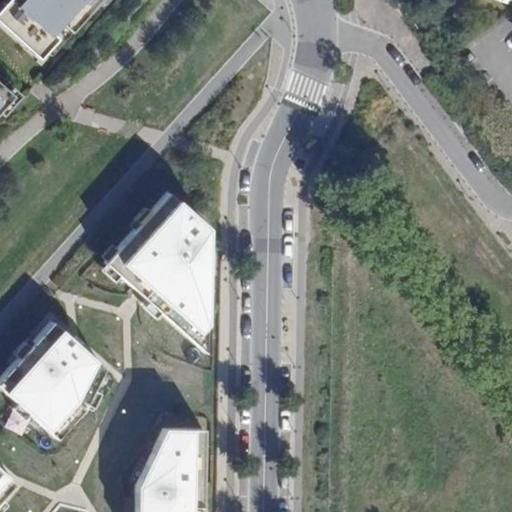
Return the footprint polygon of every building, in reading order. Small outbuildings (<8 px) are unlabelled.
[(10,0),(0,11),(0,25),(36,60),(55,40),(49,34),(59,24),(68,33),(97,0),(10,0)] [(0,107),(10,97),(0,87),(0,107)] [(165,195),(102,263),(202,354),(203,231),(165,195)] [(100,369),(48,322),(0,376),(0,390),(53,438),(78,412),(100,369)] [(198,511),(199,430),(159,430),(133,485),(131,511),(198,511)] [(0,498),(12,486),(0,475),(0,498)]
